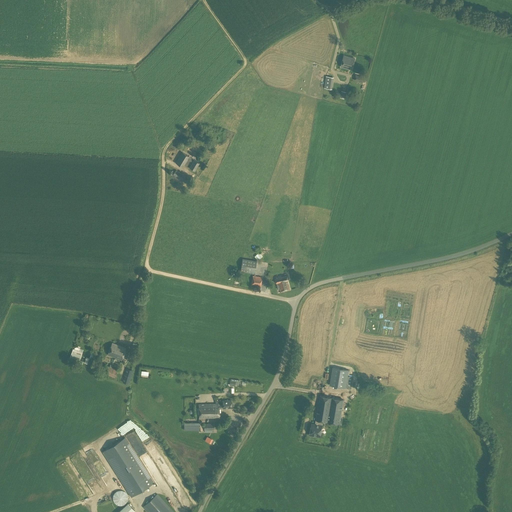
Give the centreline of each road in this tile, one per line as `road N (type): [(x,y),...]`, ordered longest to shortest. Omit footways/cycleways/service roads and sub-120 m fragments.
road 1 (unclassified): [(296,301),(147,267),(164,197),(162,153)]
road 2 (unclassified): [(200,511),(281,369),(296,301)]
road 3 (unclassified): [(296,301),(316,284),(453,257),(511,235)]
road 4 (track): [(204,0),(245,64),(162,153)]
